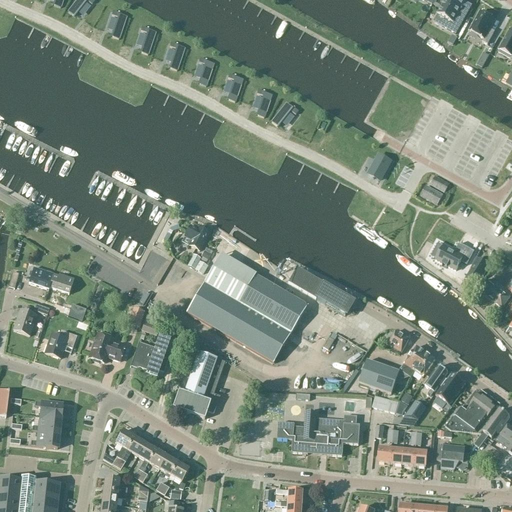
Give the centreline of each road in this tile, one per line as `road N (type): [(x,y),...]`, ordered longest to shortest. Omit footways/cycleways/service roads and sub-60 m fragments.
road 1 (residential): [(511,498),(342,482)]
road 2 (unclassified): [(511,409),(374,313)]
road 3 (residential): [(398,207),(424,163),(498,201),(511,180)]
road 4 (residential): [(342,482),(212,457)]
road 5 (residential): [(212,457),(104,396)]
